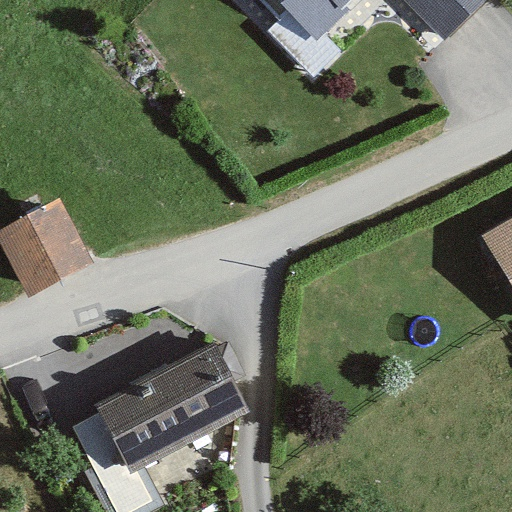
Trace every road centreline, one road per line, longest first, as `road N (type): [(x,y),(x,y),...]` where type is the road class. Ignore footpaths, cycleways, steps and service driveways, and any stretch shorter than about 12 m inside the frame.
road 1 (unclassified): [(0,333),(234,247),(511,127)]
road 2 (track): [(234,247),(262,358),(250,470),(258,511)]
